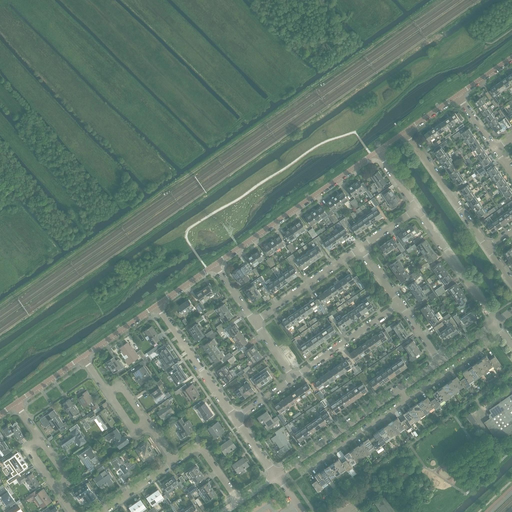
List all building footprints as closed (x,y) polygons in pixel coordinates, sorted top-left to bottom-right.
[(507,88),(511,84),(507,77),(502,81),(507,88)] [(501,92),(507,88),(502,81),(497,85),(501,92)] [(496,96),(501,92),(497,85),(491,89),(491,90),(489,91),(498,104),(501,102),(496,96)] [(479,108),(487,102),(484,97),(482,98),(475,103),(479,108)] [(482,113),(491,107),(490,106),(488,108),(485,103),(487,102),(479,108),(482,113)] [(511,113),(510,115),(509,114),(503,106),(501,108),(510,121),(511,119),(511,111),(511,112),(511,113)] [(486,118),(492,113),(494,112),(491,107),(482,113),(486,118)] [(450,117),(455,124),(460,120),(461,121),(464,119),(459,112),(456,114),(450,117)] [(489,123),(496,118),(492,113),(486,118),(489,123)] [(450,128),(455,124),(450,117),(445,121),(450,128)] [(493,128),(499,123),(496,118),(489,123),(493,128)] [(508,126),(510,125),(506,118),(503,120),(499,123),(493,128),(496,132),(497,132),(499,134),(504,131),(508,128),(508,126)] [(445,131),(450,128),(445,121),(440,124),(445,131)] [(440,135),(445,131),(440,124),(435,128),(440,135)] [(434,138),(440,135),(435,128),(430,132),(434,138)] [(463,141),(473,135),(469,129),(466,131),(464,128),(453,136),(455,139),(461,135),(465,140),(463,141)] [(431,140),(434,138),(430,132),(424,135),(425,136),(423,137),(429,146),(433,143),(431,140)] [(470,145),(477,140),(473,135),(463,141),(465,143),(467,142),(470,145)] [(444,147),(447,144),(449,143),(447,140),(434,149),(436,152),(435,153),(439,159),(446,154),(442,148),(444,150),(445,149),(444,147)] [(473,150),(481,145),(477,140),(470,145),(473,150)] [(477,156),(484,151),(481,145),(473,150),(477,156)] [(481,161),(488,156),(484,151),(477,156),(481,161)] [(449,159),(451,157),(448,152),(446,154),(439,159),(442,164),(449,159)] [(481,165),(483,164),(485,167),(492,162),(488,156),(481,161),(479,162),(481,165)] [(449,159),(442,164),(446,169),(453,164),(451,161),(453,160),(451,157),(449,159)] [(450,175),(457,170),(453,164),(446,169),(450,175)] [(477,176),(485,170),(483,167),(477,172),(473,166),(471,168),(475,173),(474,173),(476,176),(477,176)] [(492,177),(499,172),(495,166),(487,172),(488,174),(489,174),(492,177)] [(461,175),(457,170),(450,175),(454,180),(461,175)] [(374,183),(382,178),(378,172),(374,174),(372,172),(366,176),(368,178),(370,177),(374,183)] [(496,183),(503,178),(499,172),(492,177),(496,183)] [(465,181),(462,178),(464,176),(462,174),(461,175),(454,180),(458,186),(465,181)] [(382,178),(374,183),(378,189),(376,190),(378,193),(384,189),(382,186),(386,184),(382,178)] [(499,188),(507,183),(503,178),(496,183),(499,188)] [(354,183),(353,184),(360,195),(368,189),(363,182),(360,184),(358,181),(355,184),(354,183)] [(503,193),(511,188),(507,183),(499,188),(503,193)] [(359,194),(358,193),(352,184),(350,186),(350,187),(347,189),(353,197),(356,194),(357,195),(359,194)] [(471,187),(469,185),(469,184),(461,190),(465,196),(472,191),(470,188),(471,187)] [(395,195),(391,189),(394,187),(392,185),(381,193),(384,198),(386,201),(395,195)] [(507,199),(510,197),(511,195),(511,190),(511,188),(503,193),(507,198),(507,199)] [(469,201),(476,197),(472,191),(465,196),(469,201)] [(337,195),(342,204),(348,200),(342,192),(339,195),(339,194),(337,195)] [(337,207),(342,204),(337,195),(336,196),(337,196),(334,198),(333,198),(331,199),(337,207)] [(395,195),(386,201),(389,204),(392,209),(398,205),(397,202),(399,201),(395,195)] [(472,207),(479,202),(476,197),(469,201),(472,207)] [(500,208),(508,202),(511,200),(510,197),(507,199),(507,198),(498,205),(500,208)] [(332,211),(337,207),(331,199),(329,201),(330,201),(326,203),(332,211)] [(476,212),(483,207),(479,202),(472,207),(476,212)] [(483,207),(476,212),(480,218),(483,216),(485,218),(498,209),(496,206),(487,212),(483,207)] [(321,218),(323,220),(328,217),(333,224),(336,222),(331,215),(327,209),(324,211),(321,207),(318,209),(316,210),(321,218)] [(372,213),(377,220),(382,216),(377,209),(372,213)] [(316,222),(321,218),(316,210),(315,210),(316,211),(313,213),(312,212),(310,214),(316,222)] [(508,222),(511,219),(511,216),(508,211),(503,215),(508,222)] [(372,224),(377,220),(372,213),(367,216),(372,224)] [(310,226),(316,222),(310,214),(308,215),(308,216),(305,218),(310,226)] [(503,226),(508,222),(503,215),(498,218),(503,226)] [(342,220),(347,227),(350,225),(347,220),(349,218),(347,216),(342,220)] [(366,227),(372,224),(367,216),(361,220),(366,227)] [(498,229),(503,226),(498,218),(493,222),(498,229)] [(361,231),(366,227),(361,220),(356,224),(361,231)] [(294,225),(300,233),(306,229),(300,221),(297,224),(297,223),(294,225)] [(493,233),(498,229),(493,222),(488,226),(493,233)] [(356,235),(361,231),(356,224),(351,227),(356,235)] [(295,237),(300,233),(294,225),(294,226),(292,228),(291,227),(289,229),(295,237)] [(405,230),(410,237),(416,233),(417,234),(420,232),(415,225),(412,227),(411,225),(405,230)] [(349,236),(344,228),(339,232),(344,239),(349,236)] [(289,241),(295,237),(289,229),(287,230),(287,231),(284,233),(289,241)] [(399,240),(403,246),(406,244),(404,241),(410,237),(405,230),(399,234),(402,238),(399,240)] [(339,243),(344,239),(339,232),(334,235),(339,243)] [(334,246),(339,243),(334,235),(328,239),(334,246)] [(273,239),(279,248),(285,244),(279,236),(276,239),(275,238),(273,239)] [(334,246),(328,239),(323,243),(319,236),(316,238),(321,245),(323,243),(328,250),(334,246)] [(318,247),(321,245),(316,238),(313,240),(317,245),(314,247),(315,248),(312,250),(318,258),(323,254),(318,247)] [(386,243),(392,251),(398,247),(401,253),(405,250),(399,243),(396,244),(392,238),(386,243)] [(274,252),(279,248),(273,239),(273,240),(271,242),(270,242),(268,243),(274,252)] [(424,254),(431,249),(425,241),(418,246),(424,254)] [(268,255),(274,252),(268,243),(267,244),(267,245),(263,247),(268,255)] [(387,255),(392,251),(386,243),(380,247),(384,253),(382,254),(386,260),(389,258),(387,255)] [(406,250),(408,253),(417,248),(414,245),(409,248),(406,250)] [(429,263),(437,257),(431,249),(424,254),(429,263)] [(312,261),(318,258),(312,250),(309,253),(308,251),(306,253),(307,254),(312,261)] [(252,254),(258,262),(264,259),(258,251),(255,253),(254,253),(252,254)] [(396,275),(404,269),(398,261),(404,257),(401,253),(391,261),(393,263),(390,266),(396,275)] [(253,266),(258,262),(252,254),(250,256),(247,258),(253,266)] [(307,265),(312,261),(307,254),(304,256),(303,255),(301,256),(302,257),(307,265)] [(307,265),(302,257),(299,259),(299,258),(296,260),(292,255),(289,257),(294,263),(295,263),(297,262),(300,265),(302,269),(307,265)] [(427,268),(430,266),(427,263),(425,264),(419,268),(421,272),(427,268)] [(436,274),(443,268),(439,263),(436,265),(434,263),(430,266),(427,268),(429,270),(432,268),(436,274)] [(237,279),(245,273),(241,267),(233,273),(237,279)] [(288,271),(293,278),(298,275),(293,267),(288,271)] [(440,279),(447,274),(443,268),(436,274),(440,279)] [(415,276),(420,273),(420,272),(417,275),(415,272),(409,276),(404,269),(396,275),(401,282),(405,279),(407,282),(415,276)] [(288,282),(293,278),(288,271),(283,274),(288,282)] [(245,273),(237,279),(241,285),(249,279),(245,273)] [(283,285),(288,282),(283,274),(277,278),(283,285)] [(344,278),(350,285),(355,281),(350,274),(344,278)] [(447,274),(440,279),(444,285),(451,280),(447,274)] [(277,289),(272,282),(269,284),(268,282),(265,284),(261,277),(258,278),(260,281),(263,287),(269,295),(268,293),(271,292),(272,293),(277,289)] [(254,285),(260,281),(258,278),(250,284),(252,286),(245,291),(249,296),(257,291),(255,289),(256,288),(254,285)] [(277,289),(283,285),(277,278),(272,282),(277,289)] [(344,289),(350,285),(344,278),(339,281),(344,289)] [(356,283),(361,290),(364,287),(360,280),(356,283)] [(339,292),(344,289),(339,281),(334,285),(339,292)] [(411,291),(419,286),(415,281),(407,286),(411,291)] [(452,295),(460,289),(456,284),(448,289),(452,295)] [(334,296),(339,292),(334,285),(329,289),(334,296)] [(202,290),(207,298),(214,294),(216,298),(219,296),(214,290),(212,292),(208,286),(202,290)] [(415,297),(422,291),(419,286),(411,291),(415,297)] [(267,297),(269,295),(263,287),(261,288),(267,297)] [(329,300),(334,296),(329,289),(324,292),(329,300)] [(456,300),(464,295),(460,289),(452,295),(456,300)] [(201,303),(207,298),(202,290),(196,294),(201,303)] [(257,291),(249,296),(253,302),(262,296),(260,293),(258,294),(257,291)] [(418,302),(426,297),(422,291),(415,297),(418,302)] [(326,302),(329,300),(324,292),(318,296),(320,298),(318,299),(322,306),(326,312),(327,313),(330,312),(325,305),(328,304),(326,302)] [(362,303),(367,311),(373,307),(370,303),(373,300),(370,295),(361,301),(362,303)] [(457,307),(459,310),(466,305),(464,303),(468,301),(464,295),(456,300),(460,305),(457,307)] [(327,314),(326,312),(322,306),(320,303),(317,305),(313,299),(308,303),(313,310),(318,307),(323,314),(323,313),(325,315),(327,314)] [(182,304),(188,312),(192,310),(191,309),(194,307),(188,300),(182,304)] [(308,314),(313,310),(308,303),(303,307),(308,314)] [(362,314),(367,311),(362,303),(357,307),(362,314)] [(185,314),(188,312),(182,304),(177,308),(182,315),(185,313),(185,314)] [(227,306),(226,307),(224,304),(216,309),(221,315),(229,310),(228,309),(228,308),(227,306)] [(424,315),(431,310),(428,304),(420,309),(424,315)] [(303,318),(308,314),(303,307),(298,310),(303,318)] [(357,318),(362,314),(357,307),(352,310),(357,318)] [(214,311),(213,308),(204,314),(206,316),(214,311)] [(233,316),(230,312),(231,311),(230,310),(229,310),(221,315),(219,317),(223,322),(233,316)] [(298,321),(303,318),(298,310),(292,314),(298,321)] [(352,321),(357,318),(352,310),(346,314),(352,321)] [(428,320),(435,315),(431,310),(424,315),(428,320)] [(466,326),(477,319),(472,312),(461,319),(466,326)] [(292,325),(298,321),(292,314),(287,318),(292,325)] [(347,325),(352,321),(346,314),(341,318),(347,325)] [(441,323),(441,322),(450,316),(448,314),(443,317),(443,316),(438,319),(441,323)] [(456,314),(453,317),(458,325),(462,323),(456,314)] [(347,325),(341,318),(336,321),(332,315),(329,317),(335,325),(337,323),(341,329),(347,325)] [(431,325),(438,320),(435,315),(428,320),(431,325)] [(332,327),(335,325),(329,317),(326,318),(331,325),(326,328),(331,336),(336,332),(332,327)] [(446,329),(451,337),(458,332),(453,326),(456,324),(451,317),(450,318),(449,320),(450,321),(449,322),(452,325),(446,329)] [(287,329),(292,325),(287,318),(282,321),(282,322),(279,324),(283,329),(289,337),(290,337),(291,338),(293,337),(292,335),(292,334),(291,332),(290,332),(287,329)] [(397,333),(404,328),(400,322),(396,324),(395,322),(390,325),(384,329),(385,331),(387,333),(393,328),(397,333)] [(441,323),(433,328),(435,331),(444,325),(441,322),(441,323)] [(200,330),(198,326),(199,325),(198,323),(196,324),(188,329),(192,335),(200,330)] [(231,336),(239,331),(235,325),(226,331),(228,334),(229,333),(231,336)] [(158,335),(151,326),(145,331),(147,335),(145,336),(148,340),(149,339),(153,345),(159,340),(156,336),(158,335)] [(326,339),(331,336),(326,328),(321,332),(326,339)] [(397,346),(400,344),(406,340),(404,338),(408,335),(404,328),(397,333),(400,338),(398,342),(395,344),(397,346)] [(445,341),(451,337),(446,329),(440,333),(445,341)] [(200,330),(192,335),(196,341),(204,336),(200,330)] [(210,354),(218,348),(215,345),(217,344),(213,339),(218,335),(215,331),(213,333),(207,337),(210,341),(204,345),(210,354)] [(234,343),(235,342),(243,336),(239,331),(231,336),(233,339),(232,340),(234,343)] [(393,340),(387,333),(385,331),(383,332),(382,331),(376,335),(382,343),(386,340),(389,343),(393,340)] [(321,343),(326,339),(321,332),(315,336),(321,343)] [(377,346),(382,343),(376,335),(371,338),(377,346)] [(243,336),(235,342),(237,345),(236,346),(238,349),(247,342),(243,336)] [(315,347),(321,343),(315,336),(310,339),(315,347)] [(377,347),(377,346),(371,338),(366,342),(371,350),(374,348),(375,349),(377,347)] [(310,350),(315,347),(310,339),(305,343),(310,350)] [(413,341),(411,342),(410,339),(398,348),(399,350),(404,347),(408,352),(417,346),(413,341)] [(310,350),(305,343),(300,346),(295,340),(293,342),(298,350),(301,348),(305,354),(310,350)] [(372,351),(371,350),(366,342),(360,346),(366,354),(369,351),(370,353),(372,351)] [(140,350),(136,353),(131,346),(130,346),(128,343),(120,349),(124,355),(127,354),(130,357),(125,360),(128,364),(139,357),(138,355),(139,354),(143,360),(146,358),(145,358),(146,358),(144,355),(140,350)] [(154,348),(144,355),(146,358),(148,356),(155,351),(156,351),(157,350),(160,348),(158,345),(154,348)] [(160,348),(157,350),(159,352),(158,353),(166,365),(174,359),(166,347),(165,348),(164,345),(160,348)] [(249,357),(257,351),(253,345),(248,349),(246,347),(241,351),(243,353),(245,352),(249,357)] [(360,358),(366,354),(360,346),(355,350),(360,358)] [(420,356),(418,353),(421,351),(417,346),(408,352),(410,355),(409,355),(409,358),(410,359),(409,360),(410,362),(412,362),(420,356)] [(232,353),(230,354),(229,352),(225,356),(221,351),(220,352),(218,348),(210,354),(216,362),(221,358),(224,362),(227,360),(233,356),(234,356),(232,353)] [(355,361),(360,358),(355,350),(349,354),(355,361)] [(257,351),(249,357),(253,363),(261,357),(257,351)] [(233,356),(227,360),(230,364),(236,360),(233,356)] [(406,365),(408,363),(403,356),(398,359),(400,361),(396,363),(402,371),(407,367),(406,365)] [(487,357),(493,366),(495,368),(501,365),(495,356),(490,360),(487,357)] [(488,369),(493,366),(487,357),(482,360),(488,369)] [(121,370),(124,367),(120,361),(117,363),(114,358),(107,363),(109,367),(110,366),(114,373),(120,369),(121,370)] [(152,377),(148,372),(149,371),(145,365),(149,362),(146,358),(139,363),(142,367),(134,373),(138,379),(137,380),(140,384),(145,381),(152,377)] [(352,369),(355,367),(349,359),(347,360),(346,359),(341,363),(346,371),(351,367),(352,369)] [(484,372),(488,369),(482,360),(477,364),(484,372)] [(181,365),(179,366),(177,363),(172,367),(174,369),(169,373),(177,385),(188,378),(187,378),(189,376),(186,373),(185,374),(182,370),(184,369),(181,365)] [(341,375),(346,371),(341,363),(335,367),(341,375)] [(396,375),(402,371),(396,363),(391,367),(396,375)] [(479,376),(484,372),(477,364),(473,367),(479,376)] [(221,376),(229,371),(225,365),(217,371),(221,376)] [(258,373),(265,383),(272,378),(269,374),(272,372),(267,366),(258,373)] [(385,371),(391,378),(396,375),(391,367),(390,366),(388,367),(388,368),(385,371)] [(335,379),(341,375),(335,367),(330,371),(335,379)] [(474,379),(479,376),(473,367),(468,370),(474,379)] [(386,382),(391,378),(385,371),(385,369),(382,371),(383,372),(380,374),(386,382)] [(469,382),(474,379),(468,370),(463,374),(469,382)] [(229,371),(221,376),(225,383),(233,377),(229,371)] [(330,382),(335,379),(330,371),(325,374),(330,382)] [(380,386),(375,378),(369,382),(362,372),(360,374),(367,384),(369,383),(374,390),(380,386)] [(386,382),(380,374),(378,372),(376,373),(378,376),(375,378),(380,386),(386,382)] [(259,387),(265,383),(258,373),(249,379),(254,385),(256,383),(259,387)] [(325,386),(330,382),(325,374),(319,378),(325,386)] [(365,386),(367,384),(360,374),(357,376),(362,383),(357,386),(363,394),(368,391),(365,386)] [(471,385),(469,382),(463,374),(465,377),(460,381),(458,378),(457,378),(464,386),(466,389),(471,385)] [(319,390),(325,386),(319,378),(313,382),(319,390)] [(459,390),(464,386),(457,378),(453,381),(459,390)] [(160,379),(155,383),(157,385),(149,391),(155,400),(164,394),(159,387),(163,384),(160,379)] [(242,386),(248,395),(253,391),(246,381),(244,382),(245,385),(242,387),(242,386)] [(454,393),(459,390),(453,381),(448,384),(454,393)] [(302,387),(307,395),(312,391),(307,383),(302,387)] [(176,394),(180,391),(181,393),(184,391),(191,401),(199,395),(192,385),(188,387),(186,384),(175,392),(176,394)] [(449,396),(454,393),(448,384),(443,388),(449,396)] [(241,400),(248,395),(242,386),(235,391),(241,400)] [(357,398),(363,394),(357,386),(352,390),(357,398)] [(302,398),(307,395),(302,387),(296,391),(302,398)] [(444,400),(449,396),(443,388),(438,391),(444,400)] [(352,402),(357,398),(352,390),(346,394),(352,402)] [(91,402),(94,406),(92,407),(94,410),(99,406),(92,396),(91,397),(87,391),(82,394),(83,395),(78,398),(84,407),(91,402)] [(296,402),(302,398),(296,391),(291,394),(296,402)] [(440,403),(444,400),(438,391),(433,394),(436,398),(440,403)] [(511,393),(489,410),(491,413),(490,414),(489,417),(490,418),(484,422),(498,442),(511,432),(511,393)] [(291,406),(296,402),(291,394),(285,398),(291,406)] [(346,406),(352,402),(346,394),(341,398),(346,406)] [(173,410),(169,405),(171,403),(170,401),(174,399),(172,397),(158,406),(161,410),(158,413),(161,418),(162,418),(164,420),(171,415),(169,413),(173,410)] [(285,410),(291,406),(285,398),(280,402),(285,410)] [(341,409),(346,406),(341,398),(335,402),(341,409)] [(429,410),(434,407),(430,401),(428,398),(423,402),(429,410)] [(442,407),(440,403),(436,398),(430,401),(434,407),(437,411),(442,407)] [(74,404),(73,404),(70,399),(63,403),(68,410),(66,411),(71,417),(79,411),(74,404)] [(280,414),(285,410),(280,402),(274,406),(280,414)] [(335,413),(341,409),(335,402),(330,406),(335,413)] [(424,414),(429,410),(423,402),(418,405),(424,414)] [(199,403),(193,407),(195,410),(197,409),(203,417),(205,416),(207,419),(213,415),(205,403),(201,406),(199,403)] [(420,417),(424,414),(418,405),(413,408),(420,417)] [(104,430),(107,428),(115,422),(112,417),(111,418),(105,408),(98,413),(98,414),(95,417),(96,419),(94,420),(97,424),(98,423),(100,426),(99,427),(102,431),(104,430)] [(415,420),(420,417),(413,408),(409,412),(415,420)] [(55,431),(56,431),(59,429),(61,433),(69,427),(66,422),(63,423),(54,410),(40,419),(45,427),(50,424),(55,431)] [(93,410),(84,417),(86,420),(88,419),(91,423),(94,420),(93,420),(95,419),(94,416),(96,415),(93,410)] [(267,430),(280,421),(277,416),(272,419),(267,411),(257,418),(260,422),(263,420),(266,425),(264,426),(267,430)] [(321,415),(327,423),(332,419),(327,411),(321,415)] [(410,424),(415,420),(409,412),(404,415),(410,424)] [(287,423),(282,417),(280,414),(277,415),(284,425),(287,423)] [(470,414),(466,417),(475,430),(478,428),(475,423),(475,422),(476,422),(470,414)] [(321,427),(327,423),(321,415),(316,419),(321,427)] [(412,427),(410,424),(404,415),(406,418),(401,422),(398,419),(404,428),(406,431),(412,427)] [(182,439),(188,434),(191,432),(189,429),(193,427),(188,420),(184,423),(181,418),(176,421),(182,430),(178,433),(182,439)] [(316,430),(321,427),(316,419),(310,423),(316,430)] [(400,431),(404,428),(398,419),(393,422),(400,431)] [(217,445),(223,441),(219,436),(225,432),(218,422),(214,424),(213,423),(211,425),(211,426),(208,428),(215,438),(216,437),(218,440),(214,443),(216,445),(217,445)] [(395,434),(400,431),(393,422),(389,425),(395,434)] [(10,438),(8,435),(12,432),(13,433),(15,431),(21,440),(25,437),(19,428),(20,427),(17,424),(17,423),(16,423),(15,423),(14,423),(14,424),(13,425),(14,425),(14,426),(15,427),(14,428),(11,424),(3,430),(7,435),(6,436),(8,440),(10,438)] [(310,434),(316,430),(310,423),(305,426),(310,434)] [(390,438),(395,434),(389,425),(384,429),(390,438)] [(275,432),(276,434),(277,435),(271,439),(273,442),(275,441),(280,449),(278,451),(277,450),(276,451),(280,456),(292,447),(286,439),(287,438),(284,433),(283,434),(281,432),(285,429),(284,426),(275,432)] [(305,426),(303,428),(301,426),(298,428),(300,430),(305,438),(310,434),(305,426)] [(86,442),(81,434),(77,428),(70,433),(71,434),(59,443),(65,450),(68,448),(66,446),(76,439),(81,446),(86,442)] [(108,441),(113,438),(114,437),(117,441),(116,442),(120,448),(129,442),(125,436),(122,437),(116,429),(110,433),(109,433),(104,436),(108,441)] [(385,441),(390,438),(384,429),(379,432),(385,441)] [(299,442),(305,438),(300,430),(294,434),(299,442)] [(380,444),(385,441),(379,432),(374,436),(380,444)] [(0,435),(0,448),(2,452),(9,448),(0,435)] [(382,447),(380,444),(374,436),(369,440),(369,439),(377,451),(382,447)] [(230,439),(227,441),(225,439),(223,440),(223,441),(217,445),(219,449),(221,448),(225,454),(231,449),(231,450),(235,447),(230,439)] [(377,451),(369,439),(364,443),(370,452),(375,448),(377,451)] [(156,457),(155,456),(157,455),(147,441),(137,448),(135,444),(133,446),(135,449),(139,455),(143,453),(147,459),(149,462),(156,457)] [(365,455),(370,452),(364,443),(359,446),(365,455)] [(360,458),(365,455),(359,446),(354,449),(360,458)] [(107,463),(104,459),(100,461),(90,448),(79,455),(89,469),(93,466),(96,470),(107,463)] [(356,462),(360,458),(354,449),(350,453),(356,462)] [(18,458),(20,456),(18,453),(4,462),(6,466),(9,464),(14,471),(11,473),(14,476),(7,481),(9,484),(17,479),(20,477),(17,474),(28,467),(25,463),(23,465),(18,458)] [(352,464),(356,462),(350,453),(345,456),(351,465),(352,467),(354,466),(352,464)] [(122,458),(120,460),(117,456),(111,460),(117,470),(120,468),(124,473),(119,478),(120,479),(119,480),(120,483),(122,482),(123,484),(126,482),(124,479),(132,473),(130,470),(136,466),(133,461),(131,463),(130,462),(128,463),(128,462),(125,464),(122,458)] [(352,467),(351,465),(345,456),(344,456),(347,460),(341,463),(339,460),(347,472),(353,468),(352,467)] [(243,458),(240,460),(238,457),(229,463),(232,467),(234,466),(238,472),(244,468),(248,466),(243,458)] [(347,472),(339,460),(334,463),(340,472),(345,469),(347,472)] [(108,471),(107,469),(110,467),(107,463),(96,470),(97,470),(100,474),(93,479),(99,486),(102,484),(105,488),(113,482),(110,478),(113,476),(109,471),(108,471)] [(336,475),(340,472),(334,463),(329,467),(336,475)] [(192,478),(200,472),(196,466),(186,473),(188,476),(190,474),(192,478)] [(331,479),(336,475),(329,467),(325,470),(331,479)] [(326,482),(331,479),(325,470),(320,473),(326,482)] [(200,472),(192,478),(196,483),(204,478),(200,472)] [(17,479),(20,484),(26,480),(27,481),(28,481),(33,489),(40,484),(32,473),(27,476),(25,473),(20,477),(17,479)] [(321,485),(326,482),(320,473),(315,477),(321,485)] [(183,484),(180,481),(178,483),(173,476),(167,480),(173,487),(177,485),(180,489),(184,486),(183,484)] [(323,488),(321,485),(315,477),(317,480),(312,484),(318,492),(323,488)] [(168,491),(173,487),(167,480),(162,484),(166,491),(163,493),(167,498),(171,495),(168,491)] [(91,502),(96,498),(91,491),(94,489),(89,482),(74,493),(78,499),(77,500),(80,504),(84,501),(82,498),(86,495),(91,502)] [(201,496),(212,488),(208,483),(198,489),(200,492),(199,493),(201,496)] [(14,491),(10,493),(9,491),(8,492),(5,487),(0,490),(0,499),(2,498),(7,506),(9,504),(11,507),(20,500),(21,500),(14,490),(13,490),(14,491)] [(204,499),(204,498),(206,501),(216,495),(212,488),(201,496),(204,499)] [(152,493),(157,501),(161,499),(161,500),(164,498),(158,489),(152,493)] [(28,502),(32,499),(35,498),(38,502),(39,502),(42,507),(51,501),(47,495),(46,496),(42,490),(38,493),(36,491),(25,498),(28,502)] [(367,496),(368,498),(370,500),(378,495),(375,491),(367,496)] [(193,498),(191,494),(189,492),(188,492),(186,494),(191,500),(190,500),(192,502),(193,504),(196,502),(195,500),(193,498)] [(154,503),(157,501),(152,493),(146,497),(152,506),(155,504),(154,503)] [(394,511),(384,497),(375,504),(380,511),(394,511)] [(202,504),(197,498),(195,500),(196,502),(202,510),(205,508),(202,504)] [(134,503),(140,511),(143,509),(144,510),(146,508),(140,499),(134,503)] [(22,511),(19,507),(23,504),(20,500),(11,507),(13,509),(10,511),(22,511)] [(198,511),(199,511),(193,504),(192,502),(189,504),(190,505),(187,508),(190,511),(198,511)] [(138,511),(140,511),(134,503),(129,507),(132,511),(138,511)]
